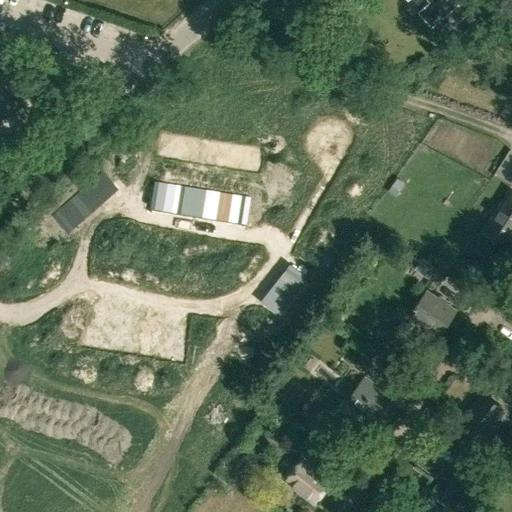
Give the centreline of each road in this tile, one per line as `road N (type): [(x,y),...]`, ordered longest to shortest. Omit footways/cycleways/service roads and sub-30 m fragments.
road 1 (track): [(198,19),(511,135)]
road 2 (unclassified): [(0,197),(220,0)]
